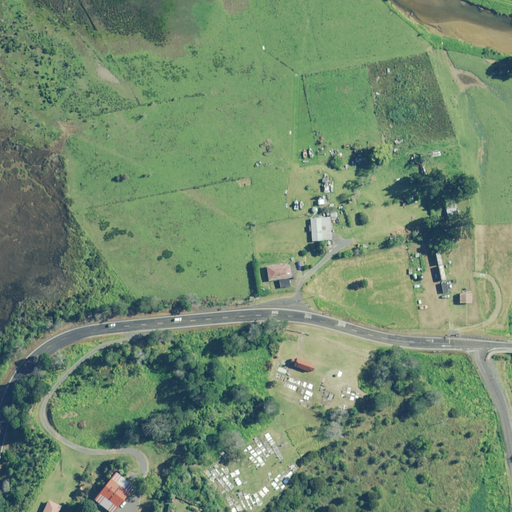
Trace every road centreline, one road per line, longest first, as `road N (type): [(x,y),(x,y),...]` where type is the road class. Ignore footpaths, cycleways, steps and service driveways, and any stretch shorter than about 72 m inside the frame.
road 1 (primary): [(0,432),(25,369),(53,344),(86,331),(272,315),(393,340),(474,344)]
road 2 (residential): [(474,344),(504,416),(511,463)]
